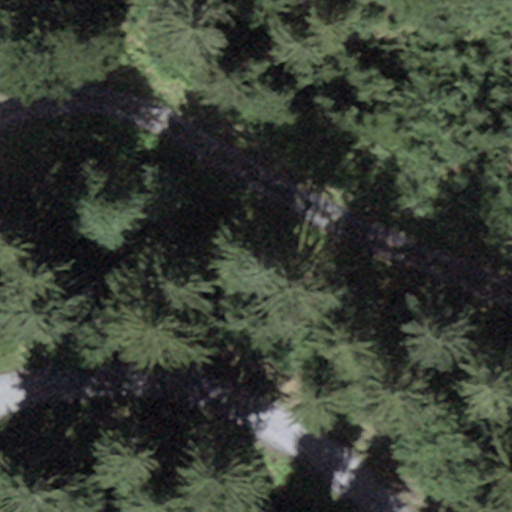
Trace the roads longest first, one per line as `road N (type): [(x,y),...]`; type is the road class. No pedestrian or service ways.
road 1 (track): [(511,295),(316,213),(194,132),(111,101),(42,102),(0,116)]
road 2 (unclassified): [(0,396),(119,382),(199,392),(318,453),(381,511)]
